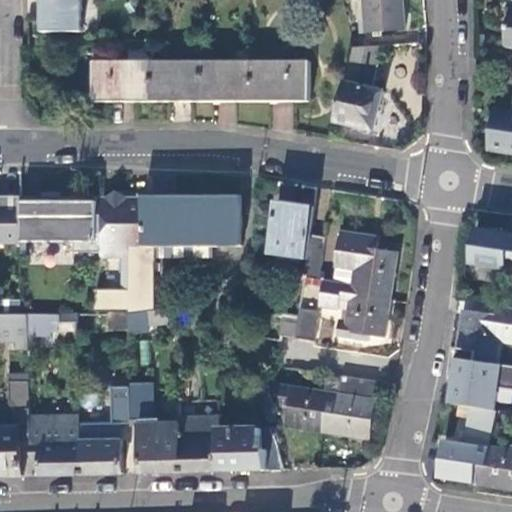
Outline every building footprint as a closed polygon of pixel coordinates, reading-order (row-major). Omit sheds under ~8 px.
[(81,0),(40,0),(41,30),(82,29),(81,0)] [(365,0),(367,31),(405,28),(403,0),(365,0)] [(384,45),(354,47),(336,121),(375,130),(384,90),(373,88),(384,45)] [(152,101),(151,60),(93,60),(93,101),(152,101)] [(202,60),(151,60),(152,101),(202,101),(202,60)] [(253,101),(252,60),(202,60),(202,101),(253,101)] [(311,60),(252,60),(253,101),(311,101),(311,60)] [(511,112),(496,110),(490,147),(511,150),(511,112)] [(0,240),(21,241),(21,195),(0,195),(0,240)] [(101,245),(101,259),(129,259),(128,196),(99,196),(99,201),(53,201),(53,245),(101,245)] [(243,196),(128,196),(129,259),(129,292),(129,313),(150,311),(155,310),(156,245),(243,246),(243,196)] [(311,235),(315,207),(277,201),(269,253),(308,258),(311,235)] [(511,250),(511,231),(477,226),(471,265),(508,271),(511,250)] [(372,297),(391,300),(398,253),(377,250),(378,245),(368,243),(369,236),(342,232),(337,268),(357,271),(355,286),(373,288),(372,297)] [(324,236),(311,235),(308,258),(305,278),(319,280),(324,236)] [(357,271),(337,268),(335,282),(355,286),(357,271)] [(335,282),(326,281),(322,307),(340,310),(341,301),(352,302),(351,311),(350,322),(342,321),(339,338),(363,341),(364,335),(386,338),(391,300),(372,297),(373,288),(355,286),(335,282)] [(97,292),(97,313),(129,313),(129,292),(97,292)] [(341,301),(340,310),(351,311),(352,302),(341,301)] [(511,307),(502,306),(498,305),(496,316),(465,311),(459,348),(478,350),(477,360),(495,363),(498,340),(511,342),(511,307)] [(178,308),(155,310),(150,311),(150,326),(178,326),(178,308)] [(320,310),(300,308),(299,314),(296,338),(316,341),(320,310)] [(28,313),(21,313),(0,312),(0,338),(28,339),(28,335),(28,313)] [(58,313),(28,313),(28,335),(50,335),(50,320),(57,320),(58,313)] [(129,329),(129,313),(97,313),(97,328),(129,329)] [(296,338),(299,314),(285,313),(281,336),(296,338)] [(489,400),(495,363),(477,360),(478,350),(459,348),(451,394),(489,400)] [(245,374),(255,395),(269,389),(258,368),(245,374)] [(377,381),(342,376),(341,392),(338,416),(328,414),(326,433),(369,436),(377,381)] [(0,475),(23,475),(22,434),(31,434),(31,420),(30,380),(17,380),(17,384),(10,384),(11,405),(16,409),(16,413),(0,412),(0,475)] [(150,383),(131,383),(131,400),(132,425),(143,425),(143,422),(150,422),(150,383)] [(269,389),(255,395),(257,398),(266,418),(279,412),(269,389)] [(118,400),(119,425),(131,425),(132,425),(131,400),(118,400)] [(499,426),(511,428),(511,427),(511,415),(502,413),(499,426)] [(222,416),(181,417),(181,421),(183,471),(223,470),(222,437),(222,429),(222,416)] [(103,419),(81,420),(83,474),(123,473),(123,439),(119,426),(119,425),(115,425),(104,425),(103,419)] [(83,474),(81,420),(40,420),(31,420),(31,434),(32,468),(41,468),(41,475),(83,474)] [(183,471),(181,421),(150,422),(143,422),(143,425),(144,439),(140,439),(141,472),(183,471)] [(277,440),(271,427),(222,429),(222,437),(223,470),(284,469),(277,440)] [(487,465),(490,446),(444,440),(438,477),(475,482),(478,464),(487,465)] [(511,449),(490,446),(487,465),(478,464),(475,482),(511,487),(511,449)]
